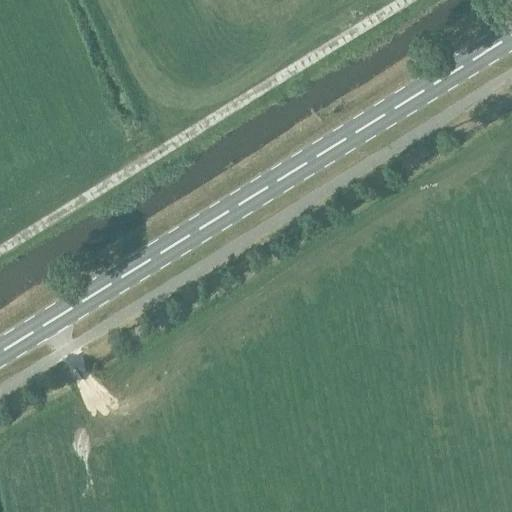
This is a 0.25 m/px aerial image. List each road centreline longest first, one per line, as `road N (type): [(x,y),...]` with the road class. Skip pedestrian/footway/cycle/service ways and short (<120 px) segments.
road 1 (secondary): [(0,354),(511,36)]
road 2 (track): [(0,252),(410,0)]
